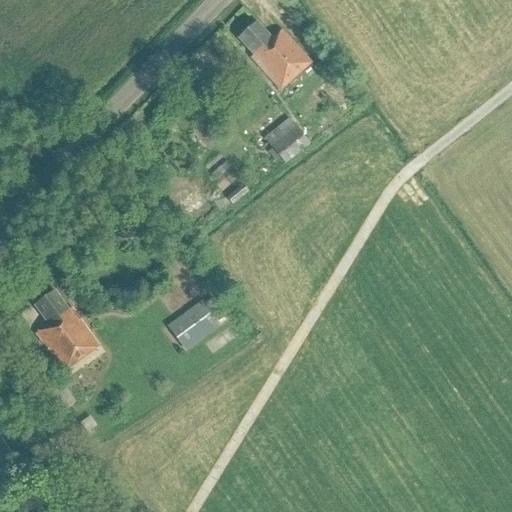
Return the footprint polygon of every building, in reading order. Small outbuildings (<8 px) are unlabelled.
[(280,91),(310,64),(282,33),(272,41),(256,24),(239,40),(254,57),(251,59),(280,91)] [(310,145),(297,129),(291,121),(265,141),(285,165),(310,145)] [(64,373),(99,348),(71,310),(69,312),(55,293),(35,308),(49,326),(36,335),(64,373)] [(184,354),(217,331),(227,324),(212,303),(204,308),(203,305),(167,330),(184,354)] [(227,333),(233,342),(247,333),(242,324),(227,333)] [(47,394),(62,416),(76,407),(66,392),(68,391),(62,383),(47,394)] [(7,448),(20,438),(12,427),(0,435),(0,472),(16,461),(7,448)]
